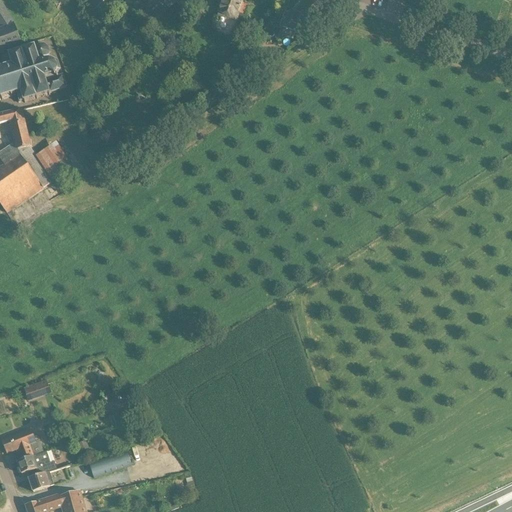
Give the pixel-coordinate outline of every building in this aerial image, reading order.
[(0,0),(0,53),(23,46),(14,23),(0,0)] [(93,14),(105,0),(95,0),(87,8),(93,14)] [(151,28),(169,10),(159,0),(158,0),(140,18),(151,28)] [(235,22),(238,13),(242,1),(238,0),(221,0),(217,14),(219,15),(218,18),(226,21),(226,19),(235,22)] [(295,34),(301,16),(293,13),(291,16),(286,14),(281,29),(295,34)] [(47,55),(49,51),(49,49),(48,48),(47,46),(47,45),(45,45),(44,44),(42,43),(40,43),(37,44),(36,45),(34,46),(33,47),(18,52),(18,50),(12,52),(12,54),(8,56),(9,58),(5,59),(8,67),(2,69),(1,67),(0,67),(0,99),(1,99),(1,101),(11,98),(10,96),(17,94),(19,102),(21,102),(21,103),(66,88),(58,61),(47,55)] [(231,80),(239,74),(234,67),(226,73),(231,80)] [(39,117),(79,107),(77,99),(21,111),(0,115),(0,124),(11,122),(18,151),(21,158),(0,171),(0,204),(7,214),(44,188),(53,182),(36,157),(30,148),(22,116),(37,112),(39,117)] [(29,402),(51,394),(46,382),(24,390),(29,402)] [(22,461),(34,457),(43,454),(39,441),(40,441),(39,438),(35,440),(32,432),(3,443),(2,443),(6,454),(17,449),(22,461)] [(89,449),(86,441),(77,444),(80,452),(89,449)] [(39,476),(50,473),(57,470),(55,462),(51,463),(47,452),(43,454),(34,457),(22,461),(17,463),(22,475),(36,470),(39,476)] [(94,479),(133,466),(128,452),(89,465),(94,479)] [(50,473),(39,476),(29,479),(33,493),(50,488),(50,487),(54,486),(50,473)] [(47,511),(63,507),(63,511),(85,511),(79,492),(26,506),(28,511),(47,511)]
